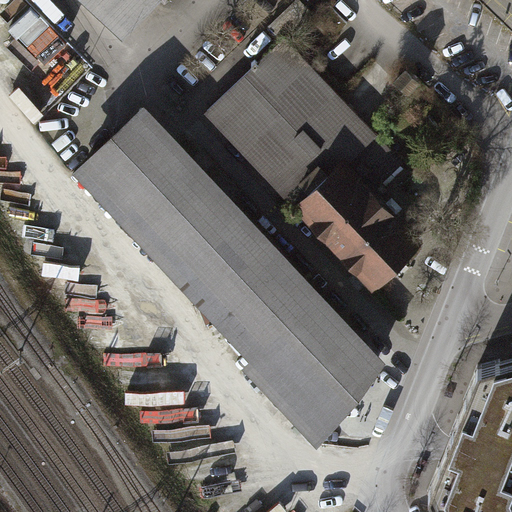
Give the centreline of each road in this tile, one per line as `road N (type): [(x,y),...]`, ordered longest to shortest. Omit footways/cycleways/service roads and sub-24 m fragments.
road 1 (residential): [(452,329),(388,491),(396,511)]
road 2 (residential): [(511,172),(452,329)]
